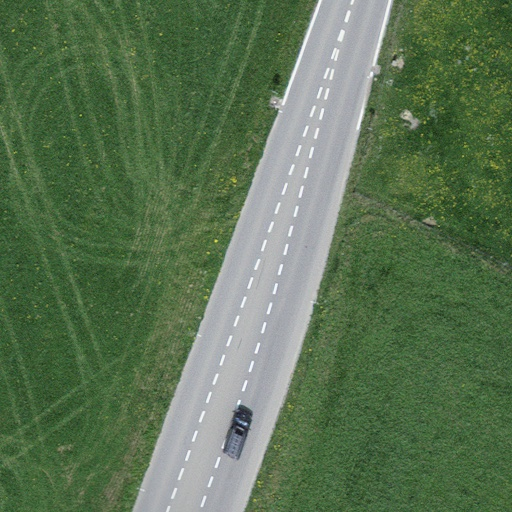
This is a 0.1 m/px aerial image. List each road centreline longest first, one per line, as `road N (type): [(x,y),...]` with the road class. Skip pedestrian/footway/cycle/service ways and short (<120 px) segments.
road 1 (secondary): [(182,511),(279,237)]
road 2 (secondary): [(356,0),(279,237)]
